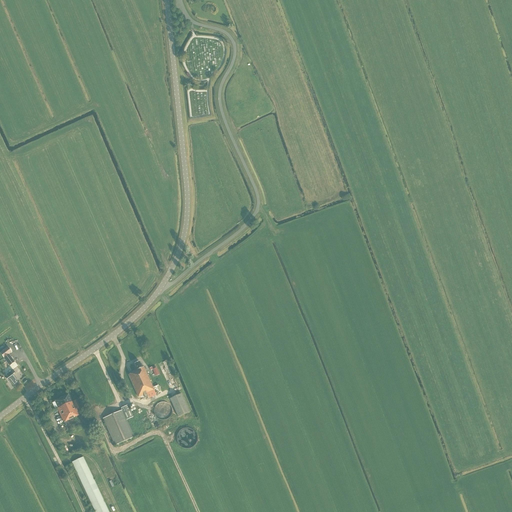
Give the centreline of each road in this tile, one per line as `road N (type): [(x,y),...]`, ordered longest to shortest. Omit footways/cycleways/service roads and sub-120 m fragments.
road 1 (unclassified): [(180,0),(189,18),(232,40),(219,103),(257,205),(248,222),(158,289)]
road 2 (tertiary): [(158,289),(186,218),(166,0)]
road 3 (tertiary): [(0,416),(102,343),(158,289)]
